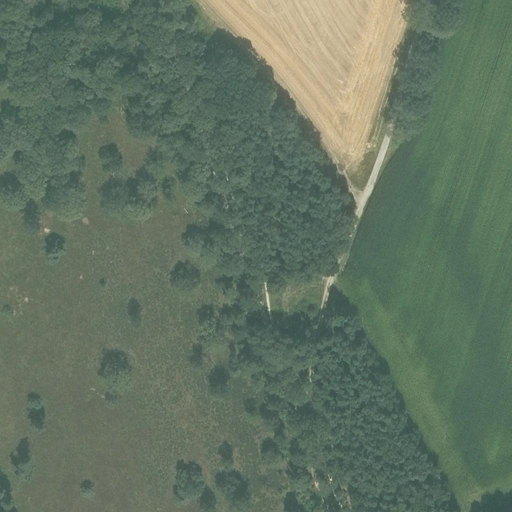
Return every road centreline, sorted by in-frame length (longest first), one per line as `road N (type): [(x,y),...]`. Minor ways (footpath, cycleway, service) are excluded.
road 1 (track): [(437,0),(394,131),(309,307),(293,398)]
road 2 (track): [(162,0),(293,398)]
